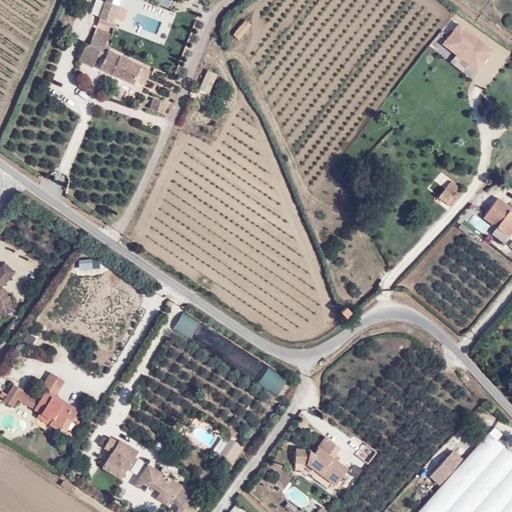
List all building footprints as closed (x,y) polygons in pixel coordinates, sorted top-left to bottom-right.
[(121,0),(105,0),(105,2),(99,0),(95,0),(91,14),(98,18),(90,44),(86,44),(78,62),(92,69),(94,66),(100,68),(100,70),(140,91),(150,70),(110,51),(110,48),(106,45),(111,28),(115,29),(116,25),(114,24),(121,0)] [(495,52),(459,24),(442,46),(479,73),(495,52)] [(219,75),(208,70),(199,91),(210,95),(219,75)] [(170,104),(153,98),(149,110),(166,115),(170,104)] [(452,193),(459,185),(450,177),(437,193),(451,204),(457,197),(452,193)] [(511,201),(510,203),(497,193),(483,214),(497,223),(491,231),(505,241),(511,229),(511,201)] [(484,240),(493,228),(473,213),(464,224),(484,240)] [(99,259),(79,262),(80,270),(99,268),(99,259)] [(4,264),(0,267),(0,317),(16,313),(10,296),(8,296),(3,289),(16,273),(4,264)] [(355,299),(362,294),(358,287),(350,292),(355,299)] [(341,310),(346,316),(351,312),(346,306),(341,310)] [(184,311),(172,329),(276,395),(288,377),(184,311)] [(2,398),(11,403),(15,397),(38,409),(35,414),(59,428),(62,424),(78,406),(56,393),(64,378),(50,370),(41,385),(44,387),(38,396),(22,388),(23,386),(13,381),(2,398)] [(511,511),(511,452),(489,432),(416,511),(511,511)] [(117,438),(110,434),(103,444),(111,450),(101,465),(121,477),(138,447),(120,435),(117,438)] [(334,457),(341,447),(325,435),(318,445),(319,446),(314,452),(309,449),(296,447),(294,462),(306,463),(336,485),(348,467),(334,457)] [(231,461),(242,444),(231,436),(219,451),(231,461)] [(368,464),(376,452),(366,444),(357,456),(368,464)] [(439,484),(462,457),(451,450),(429,476),(439,484)] [(167,511),(191,511),(197,504),(181,480),(147,460),(133,483),(145,488),(148,483),(159,489),(155,495),(169,503),(172,497),(177,504),(174,508),(171,507),(167,511)] [(289,511),(294,511),(297,508),(287,502),(284,508),(289,511)]
